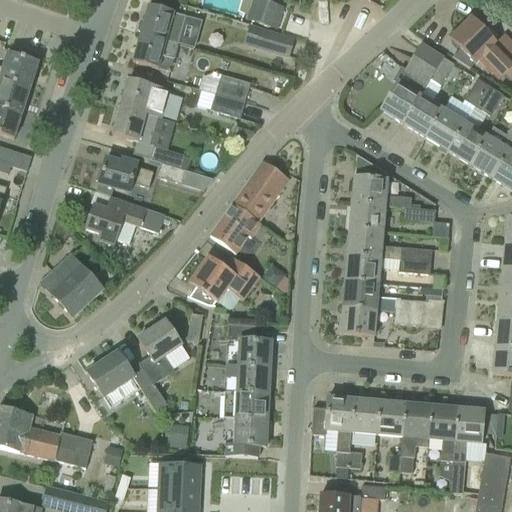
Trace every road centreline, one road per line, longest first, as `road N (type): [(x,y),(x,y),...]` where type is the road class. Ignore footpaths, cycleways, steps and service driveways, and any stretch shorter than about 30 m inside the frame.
road 1 (residential): [(298,362),(448,373),(465,214),(319,126)]
road 2 (residential): [(3,332),(108,0)]
road 3 (residential): [(69,347),(167,259),(301,107)]
road 4 (residential): [(298,362),(319,126)]
road 5 (residential): [(301,107),(417,0)]
road 6 (residential): [(291,511),(298,362)]
